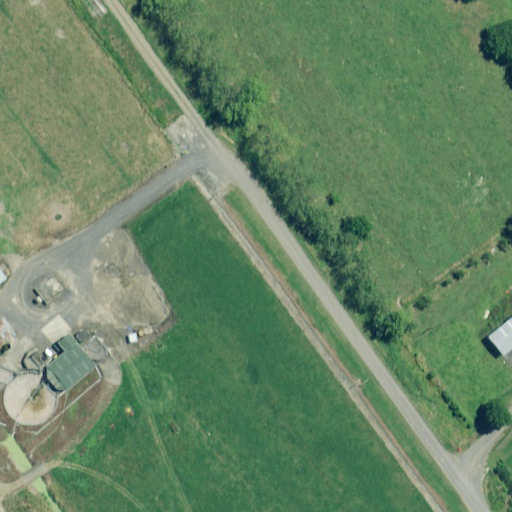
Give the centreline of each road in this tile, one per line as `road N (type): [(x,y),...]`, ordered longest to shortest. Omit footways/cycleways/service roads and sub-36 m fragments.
road 1 (unclassified): [(483,511),(215,140)]
road 2 (track): [(109,0),(215,140)]
